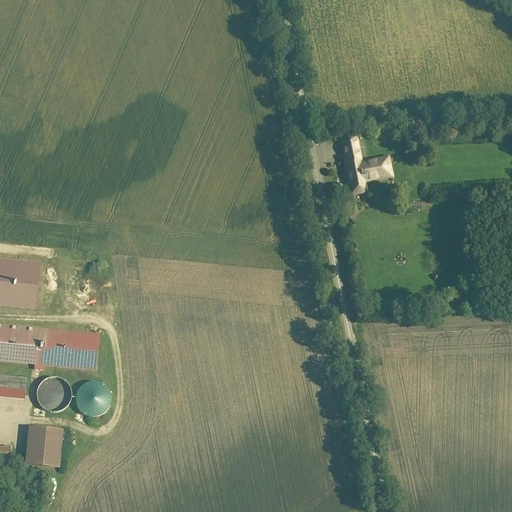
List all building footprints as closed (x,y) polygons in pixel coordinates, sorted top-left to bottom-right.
[(359,140),(340,145),(352,201),(371,197),(369,187),(393,182),(388,160),(364,165),(359,140)] [(40,328),(0,324),(0,361),(37,365),(40,328)] [(40,328),(37,365),(98,371),(102,334),(40,328)] [(28,378),(0,375),(0,397),(26,400),(28,378)] [(35,386),(45,413),(69,404),(58,377),(35,386)] [(102,413),(107,410),(110,405),(111,400),(111,395),(108,390),(105,386),(100,384),(94,384),(89,385),(85,388),(82,392),(80,397),(81,403),(83,407),(87,411),(92,413),(97,414),(102,413)] [(67,431),(33,427),(29,464),(63,468),(67,431)] [(12,447),(0,448),(0,463),(14,462),(12,447)]
